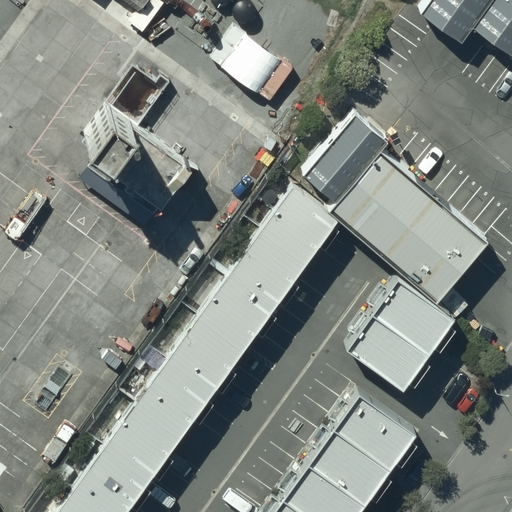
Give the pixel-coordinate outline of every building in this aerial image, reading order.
[(511,0),(421,0),(407,21),(454,53),(467,34),(511,64),(511,0)] [(155,78),(133,62),(82,133),(100,146),(88,162),(155,210),(190,161),(135,122),(168,77),(160,72),(155,78)] [(485,232),(379,140),(386,132),(356,106),(304,166),(333,191),(327,197),(434,290),(485,232)] [(279,178),(31,511),(108,511),(329,214),(279,178)] [(454,304),(395,264),(343,339),(402,380),(454,304)] [(342,511),(410,418),(354,377),(256,511),(342,511)]
